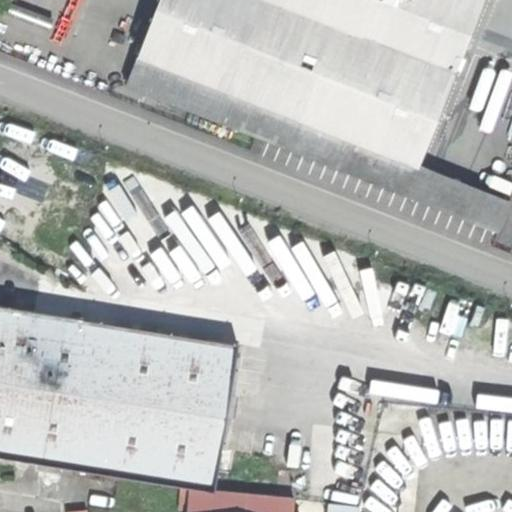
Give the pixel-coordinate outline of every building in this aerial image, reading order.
[(156,0),(122,86),(216,123),(227,95),(264,1),(264,0),(156,0)] [(264,0),(264,1),(360,38),(370,12),(375,0),(264,0)] [(482,0),(375,0),(370,12),(459,47),(463,49),(482,0)] [(411,167),(448,73),(360,38),(264,1),(227,95),(411,167)] [(448,73),(459,47),(370,12),(360,38),(448,73)] [(504,204),(411,167),(227,95),(216,123),(493,233),(504,204)] [(0,455),(192,488),(216,490),(241,343),(0,302),(0,455)] [(192,488),(189,511),(296,511),(298,498),(216,490),(192,488)]
